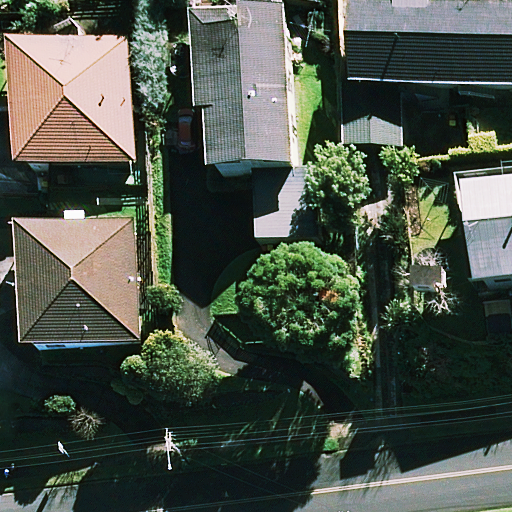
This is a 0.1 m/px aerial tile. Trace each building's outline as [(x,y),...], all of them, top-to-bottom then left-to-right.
[(511,93),(511,10),(363,12),(364,91),(351,91),(352,153),(407,152),(407,95),(511,93)] [(307,175),(296,20),(205,26),(216,181),(307,175)] [(140,168),(134,45),(22,50),(28,173),(140,168)] [(511,291),(511,191),(473,196),(485,295),(511,291)] [(321,245),(322,207),(263,206),(262,243),(321,245)] [(143,229),(30,233),(34,354),(147,350),(143,229)] [(262,317),(263,274),(217,274),(217,316),(262,317)]
